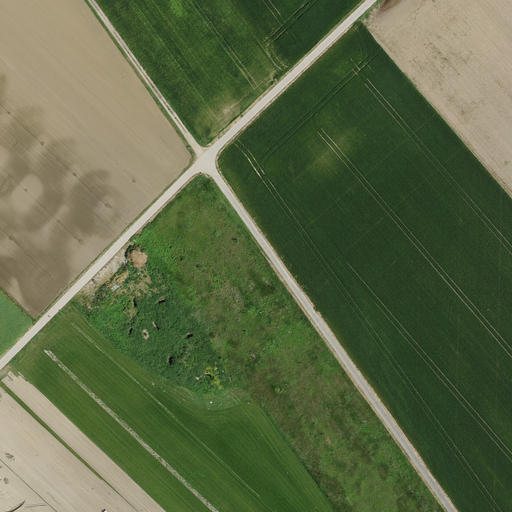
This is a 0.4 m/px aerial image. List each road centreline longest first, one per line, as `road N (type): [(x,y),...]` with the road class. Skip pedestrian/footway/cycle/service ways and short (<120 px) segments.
road 1 (track): [(204,158),(453,511)]
road 2 (track): [(0,365),(204,158)]
road 3 (track): [(204,158),(373,0)]
road 4 (track): [(92,0),(204,158)]
